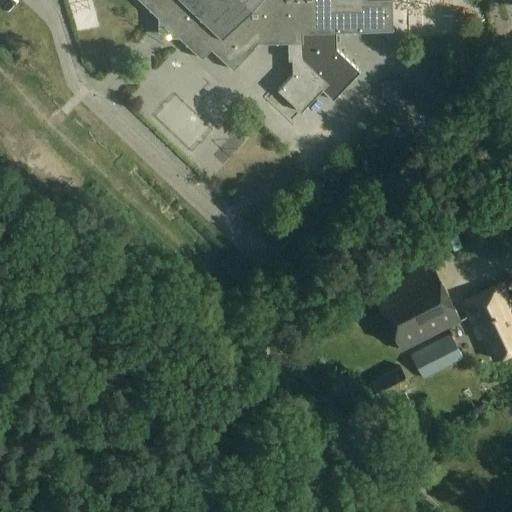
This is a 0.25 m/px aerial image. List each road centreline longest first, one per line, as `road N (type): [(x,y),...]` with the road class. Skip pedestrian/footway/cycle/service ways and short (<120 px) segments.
road 1 (residential): [(511,48),(266,261),(75,89),(51,18),(32,0)]
road 2 (track): [(0,72),(290,360)]
road 3 (track): [(441,511),(290,360)]
